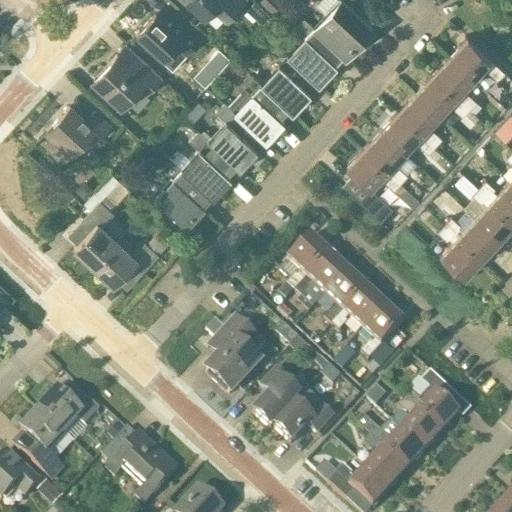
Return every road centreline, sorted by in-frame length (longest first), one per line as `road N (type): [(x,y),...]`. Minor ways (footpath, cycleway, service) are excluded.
road 1 (residential): [(134,361),(219,268),(231,234),(409,45),(412,20)]
road 2 (unclassified): [(294,511),(134,361)]
road 3 (residential): [(430,511),(511,415)]
